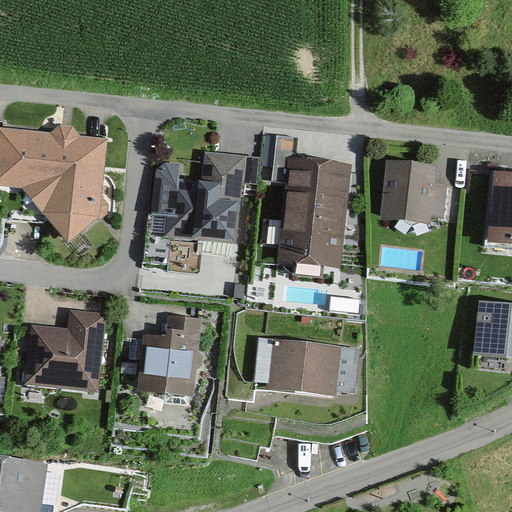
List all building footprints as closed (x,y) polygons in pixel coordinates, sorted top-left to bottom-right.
[(102,147),(0,135),(0,185),(24,188),(23,205),(59,250),(93,219),(102,147)] [(173,171),(152,169),(146,220),(164,222),(162,241),(232,250),(243,162),(212,158),(208,193),(171,189),(173,171)] [(345,171),(288,164),(275,265),(332,273),(345,171)] [(431,173),(385,169),(379,222),(426,227),(427,218),(441,219),(444,192),(429,190),(431,173)] [(511,181),(488,178),(479,247),(511,251),(511,181)] [(330,283),(327,300),(357,306),(361,289),(330,283)] [(511,305),(485,303),(480,362),(511,364),(511,305)] [(63,338),(24,332),(16,389),(83,399),(95,321),(66,316),(63,338)] [(161,344),(138,341),(131,399),(182,405),(191,327),(163,323),(161,344)] [(351,360),(262,347),(255,394),(344,408),(351,360)] [(37,511),(43,474),(3,469),(0,488),(0,511),(37,511)]
